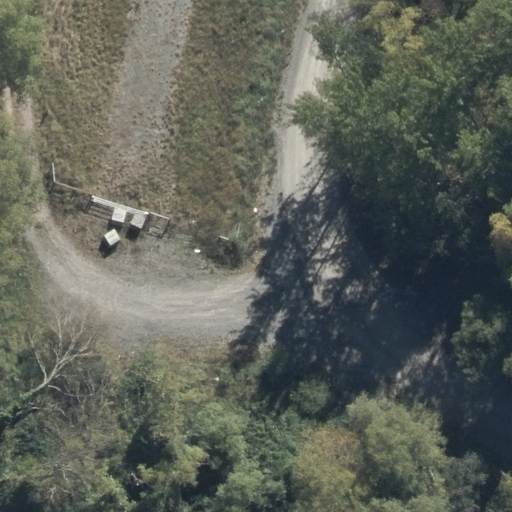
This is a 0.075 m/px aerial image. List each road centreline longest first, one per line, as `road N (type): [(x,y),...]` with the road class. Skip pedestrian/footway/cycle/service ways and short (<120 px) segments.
road 1 (track): [(337,0),(265,263),(346,368),(511,416)]
road 2 (track): [(317,330),(119,311),(28,261),(0,70)]
road 3 (track): [(119,311),(187,0)]
